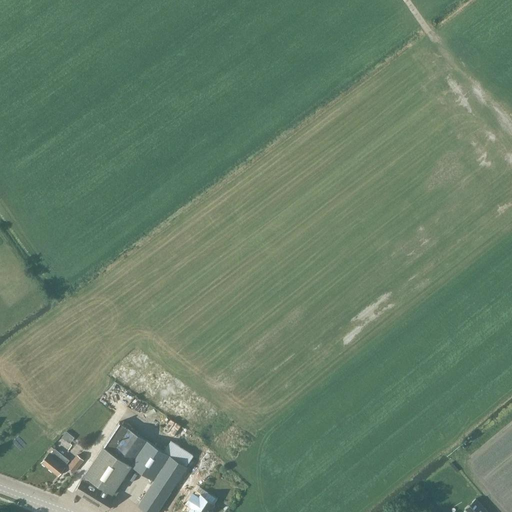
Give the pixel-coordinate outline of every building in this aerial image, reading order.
[(31,421),(25,427),(31,432),(31,433),(37,428),(31,421)] [(163,451),(118,422),(84,474),(87,477),(85,481),(82,480),(75,491),(106,511),(114,498),(113,498),(115,494),(116,495),(123,484),(122,484),(121,485),(119,484),(131,465),(153,480),(138,505),(148,511),(157,511),(187,466),(170,455),(173,451),(165,447),(163,451)] [(61,429),(55,446),(65,450),(72,433),(61,429)] [(189,436),(184,447),(193,452),(199,441),(189,436)] [(195,466),(207,448),(202,444),(190,463),(195,466)] [(55,449),(54,449),(50,455),(48,454),(42,462),(58,475),(65,466),(64,466),(69,460),(55,449)] [(207,452),(196,468),(207,476),(211,469),(213,470),(219,461),(217,460),(218,459),(207,452)] [(83,460),(77,455),(68,466),(74,472),(83,460)] [(200,486),(195,494),(193,493),(185,504),(191,508),(188,511),(209,511),(215,504),(218,499),(200,486)] [(466,511),(487,511),(476,499),(464,509),(466,511)]
